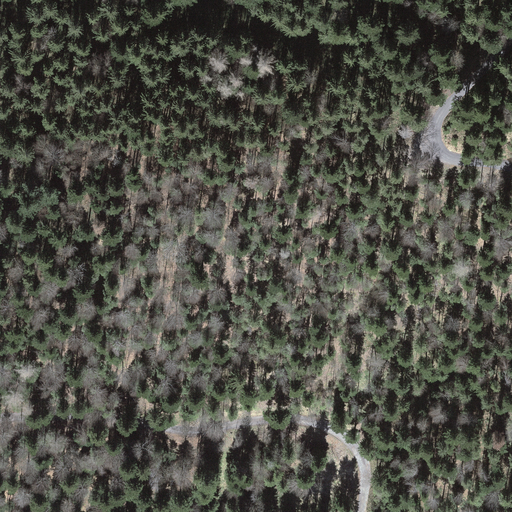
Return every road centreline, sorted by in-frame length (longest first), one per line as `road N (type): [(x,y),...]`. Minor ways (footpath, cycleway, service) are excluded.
road 1 (track): [(362,511),(356,454),(341,433),(302,416),(193,431),(95,415),(0,416)]
road 2 (track): [(511,42),(431,127),(433,152),(445,160),(511,167)]
